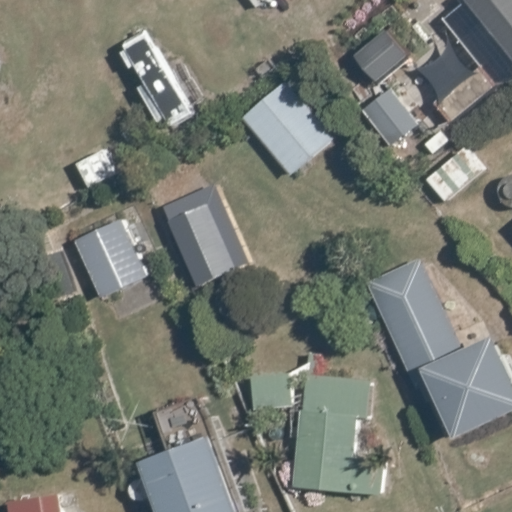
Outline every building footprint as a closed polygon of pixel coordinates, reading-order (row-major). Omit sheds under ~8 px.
[(336,134),(285,78),(242,117),(293,173),(336,134)] [(487,166),(464,141),(423,178),(446,203),(487,166)] [(150,274),(126,214),(77,234),(102,294),(150,274)] [(424,259),(368,286),(425,402),(434,398),(453,436),(511,406),(511,371),(492,331),(465,344),(424,259)] [(373,416),(374,374),(253,369),(251,409),(298,411),(294,486),(383,490),(385,452),(357,451),(359,416),(373,416)] [(238,511),(211,430),(140,453),(159,511),(238,511)] [(87,511),(85,489),(11,498),(13,511),(87,511)]
